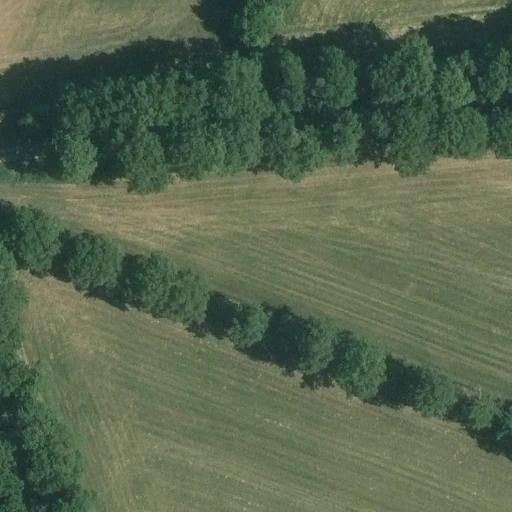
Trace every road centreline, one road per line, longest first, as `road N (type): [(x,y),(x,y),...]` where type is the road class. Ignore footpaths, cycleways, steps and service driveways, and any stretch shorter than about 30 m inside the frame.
road 1 (track): [(0,241),(511,428)]
road 2 (unclassified): [(0,157),(511,99)]
